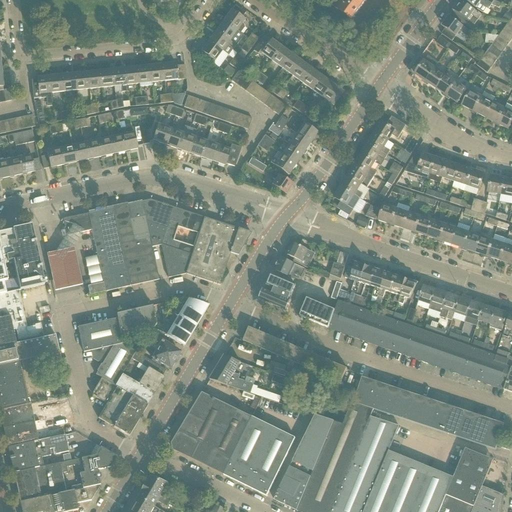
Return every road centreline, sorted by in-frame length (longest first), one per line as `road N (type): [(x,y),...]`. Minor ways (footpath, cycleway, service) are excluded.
road 1 (unclassified): [(140,453),(89,429),(69,315),(179,288),(231,303)]
road 2 (unclassified): [(511,412),(231,303)]
road 3 (tertiary): [(0,209),(153,178),(287,216)]
road 4 (residential): [(209,0),(169,42),(21,58),(14,0)]
road 5 (tertiary): [(511,299),(287,216)]
road 6 (tertiary): [(140,453),(231,303)]
road 7 (tertiary): [(287,216),(380,88)]
road 8 (residential): [(380,88),(256,0)]
road 9 (residential): [(511,156),(443,131),(380,88)]
road 10 (unclassified): [(272,511),(140,453)]
